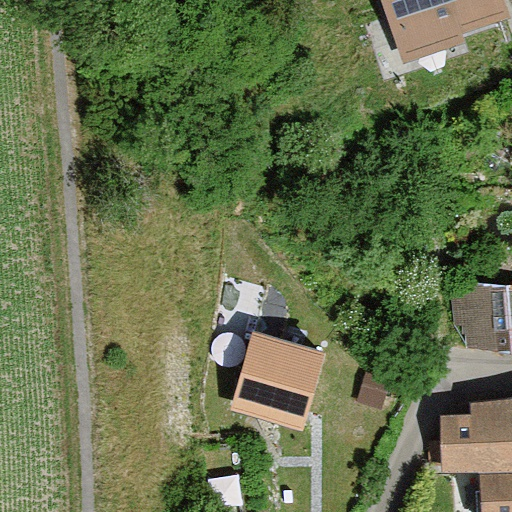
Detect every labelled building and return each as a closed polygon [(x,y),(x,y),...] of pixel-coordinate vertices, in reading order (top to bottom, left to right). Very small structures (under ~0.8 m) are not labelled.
[(371,0),(393,56),(496,15),(490,0),(371,0)] [(511,276),(445,278),(447,347),(511,345),(511,276)] [(324,344),(252,326),(231,403),(304,422),(324,344)] [(366,370),(357,401),(382,409),(391,377),(366,370)] [(483,511),(511,511),(511,389),(470,396),(471,407),(441,408),(441,438),(428,438),(430,465),(480,466),(483,511)]
